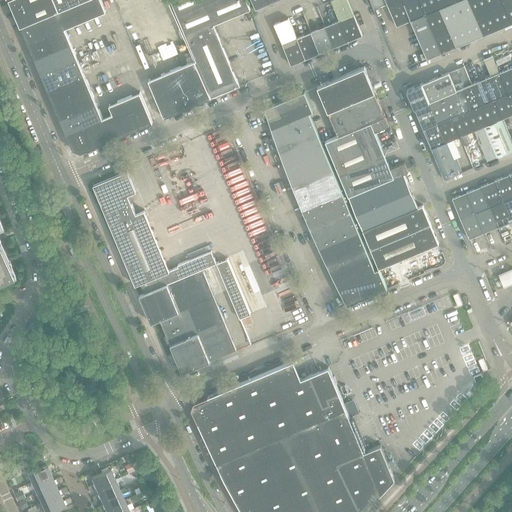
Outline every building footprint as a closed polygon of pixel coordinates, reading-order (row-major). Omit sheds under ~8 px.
[(59,10),(55,0),(8,0),(12,10),(14,9),(20,26),(21,25),(59,10)] [(70,5),(68,0),(55,0),(59,10),(66,7),(70,5)] [(106,11),(101,0),(82,0),(70,5),(66,7),(73,24),(106,11)] [(239,86),(213,24),(250,8),(246,0),(168,0),(187,43),(194,60),(181,66),(197,103),(210,97),(210,98),(211,98),(211,97),(239,86)] [(270,3),(269,0),(251,0),(255,9),(270,3)] [(362,34),(354,14),(347,0),(330,0),(339,20),(348,40),(362,34)] [(410,20),(401,0),(369,0),(374,9),(388,3),(397,25),(410,20)] [(425,15),(418,0),(401,0),(410,20),(411,20),(412,21),(416,19),(425,15)] [(418,0),(425,15),(439,9),(454,3),(460,0),(418,0)] [(484,35),(469,0),(460,0),(454,3),(469,41),(484,35)] [(511,23),(501,0),(469,0),(484,35),(511,23)] [(511,23),(511,0),(501,0),(511,23)] [(469,41),(454,3),(439,9),(455,47),(469,41)] [(28,44),(65,28),(73,24),(66,7),(59,10),(21,25),(22,28),(21,28),(22,29),(23,29),(29,43),(28,43),(28,44)] [(455,47),(439,9),(425,15),(441,53),(455,47)] [(441,53),(425,15),(416,19),(412,21),(427,59),(441,53)] [(306,58),(297,37),(288,17),(274,23),(291,64),(306,58)] [(348,40),(339,20),(325,26),(334,46),(348,40)] [(334,46),(325,26),(311,32),(320,52),(334,46)] [(35,57),(71,42),(65,28),(28,44),(29,44),(35,57)] [(320,52),(311,32),(297,37),(306,58),(320,52)] [(41,72),(77,57),(71,42),(35,57),(35,58),(34,58),(34,59),(35,59),(41,72)] [(507,92),(499,72),(492,55),(484,58),(491,75),(471,84),(479,104),(494,98),(507,92)] [(47,87),(83,72),(77,57),(41,72),(41,73),(40,73),(41,74),(47,87)] [(197,103),(181,66),(164,73),(180,110),(196,103),(196,104),(197,104),(197,103)] [(370,78),(364,66),(342,75),(347,88),(370,78)] [(454,84),(469,78),(464,66),(449,72),(422,83),(427,96),(454,84)] [(507,92),(511,90),(511,66),(499,72),(507,92)] [(54,102),(90,87),(83,72),(47,87),(47,88),(47,89),(48,89),(54,102)] [(180,111),(180,110),(164,73),(148,79),(164,117),(165,117),(165,116),(179,110),(179,111),(180,111)] [(352,100),(347,88),(342,75),(317,85),(328,110),(352,100)] [(375,91),(370,78),(347,88),(352,100),(375,91)] [(479,104),(471,84),(469,78),(463,81),(465,86),(456,90),(454,84),(427,96),(438,121),(451,116),(479,104)] [(438,121),(427,96),(422,83),(407,89),(423,128),(438,121)] [(60,117),(96,102),(90,87),(54,102),(54,103),(53,103),(53,104),(54,104),(60,117)] [(511,90),(507,92),(494,98),(503,118),(511,114),(511,90)] [(153,122),(140,91),(124,98),(137,128),(152,122),(152,123),(153,122)] [(313,111),(304,91),(265,107),(272,128),(309,113),(313,111)] [(380,103),(375,91),(352,100),(357,113),(380,103)] [(137,128),(124,98),(109,105),(113,113),(122,135),(123,135),(122,134),(137,128),(137,129),(138,129),(137,128)] [(511,150),(511,141),(503,118),(494,98),(479,104),(451,116),(460,136),(464,145),(471,142),(467,133),(474,130),(487,161),(495,158),(511,150)] [(363,125),(357,113),(352,100),(328,110),(338,135),(363,125)] [(66,132),(102,117),(96,102),(60,117),(60,118),(59,118),(60,119),(66,132)] [(385,115),(380,103),(357,113),(363,125),(385,115)] [(122,135),(113,113),(103,118),(102,117),(66,132),(67,133),(66,133),(66,134),(67,134),(73,148),(72,149),(73,149),(80,151),(80,152),(81,152),(96,145),(96,146),(97,146),(96,145),(111,139),(111,140),(112,140),(111,139),(122,135)] [(318,133),(309,113),(272,128),(274,137),(279,149),(318,133)] [(385,155),(375,131),(389,125),(385,115),(363,125),(338,135),(325,141),(339,174),(385,155)] [(460,136),(451,116),(438,121),(446,142),(460,136)] [(447,143),(446,142),(438,121),(423,128),(444,179),(459,173),(453,159),(447,143)] [(326,152),(318,133),(279,149),(285,165),(286,169),(326,152)] [(454,140),(447,143),(453,159),(460,156),(454,140)] [(334,172),(326,152),(286,169),(294,189),(334,172)] [(349,196),(404,173),(409,171),(405,162),(390,168),(385,155),(339,174),(349,196)] [(174,280),(169,270),(144,209),(136,213),(132,204),(128,194),(136,190),(127,170),(93,184),(135,284),(141,282),(145,292),(174,280)] [(342,191),(334,172),(294,189),(296,194),(302,208),(342,191)] [(353,208),(409,185),(404,173),(349,196),(353,208)] [(511,196),(511,181),(509,174),(495,180),(503,200),(511,196)] [(503,200),(495,180),(481,186),(489,206),(503,200)] [(418,207),(409,185),(353,208),(363,229),(418,207)] [(489,206),(481,186),(467,191),(475,212),(489,206)] [(351,211),(342,191),(302,208),(308,222),(310,228),(351,211)] [(484,232),(475,212),(467,191),(452,198),(469,238),(484,232)] [(511,220),(511,196),(503,200),(489,206),(498,226),(511,220)] [(439,243),(423,205),(418,207),(363,229),(379,268),(439,243)] [(498,226),(489,206),(475,212),(484,232),(498,226)] [(359,231),(351,211),(310,228),(319,247),(359,231)] [(0,279),(12,274),(14,273),(0,242),(0,224),(2,224),(0,219),(0,279)] [(367,250),(359,231),(319,247),(320,250),(328,266),(367,250)] [(237,349),(202,267),(216,262),(211,250),(178,264),(179,266),(169,270),(174,280),(145,292),(139,294),(151,322),(160,318),(181,368),(182,371),(196,365),(207,361),(237,349)] [(375,270),(367,250),(328,266),(333,278),(337,285),(375,270)] [(251,313),(228,258),(217,262),(240,318),(251,313)] [(387,288),(379,268),(375,270),(337,285),(347,305),(387,288)] [(458,293),(453,294),(458,305),(462,304),(458,293)] [(483,358),(478,359),(483,370),(487,368),(483,358)] [(194,402),(191,408),(224,479),(242,511),(361,511),(360,510),(377,492),(380,495),(395,478),(381,444),(364,451),(354,428),(329,367),(301,378),(293,360),(194,402)] [(484,382),(481,373),(474,376),(479,388),(484,382)] [(51,473),(46,462),(27,471),(32,482),(51,473)] [(114,479),(110,470),(111,469),(110,468),(91,477),(96,488),(116,479),(114,479)] [(56,484),(51,473),(32,482),(37,492),(56,484)] [(119,489),(115,480),(116,480),(116,479),(96,488),(101,498),(120,489),(119,489)] [(60,494),(56,484),(37,492),(42,503),(60,494)] [(124,500),(119,490),(120,490),(120,489),(101,498),(106,508),(125,500),(125,499),(124,500)] [(49,511),(65,505),(63,499),(60,494),(42,503),(45,511),(49,511)] [(128,510),(126,504),(124,501),(125,500),(106,508),(107,511),(125,511),(129,510),(128,510)]
